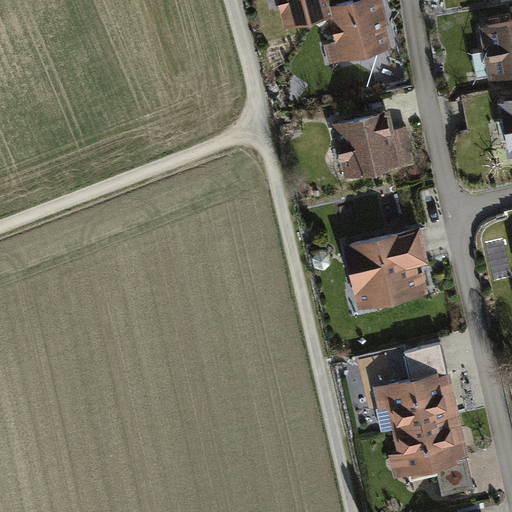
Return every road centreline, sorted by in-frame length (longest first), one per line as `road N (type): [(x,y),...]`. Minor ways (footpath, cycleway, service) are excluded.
road 1 (track): [(355,511),(233,0)]
road 2 (residential): [(414,0),(511,478)]
road 3 (track): [(267,125),(0,229)]
